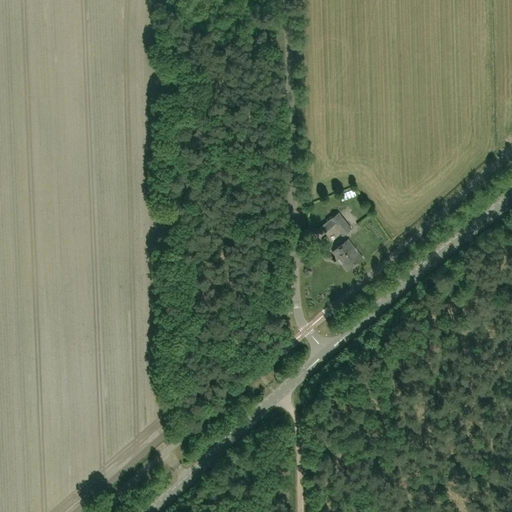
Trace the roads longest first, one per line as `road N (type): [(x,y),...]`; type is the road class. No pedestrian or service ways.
road 1 (unclassified): [(325,352),(300,321),(296,299),(288,0)]
road 2 (tertiary): [(325,352),(511,196)]
road 3 (tertiary): [(151,511),(325,352)]
road 4 (track): [(301,511),(300,450),(290,410),(276,395)]
